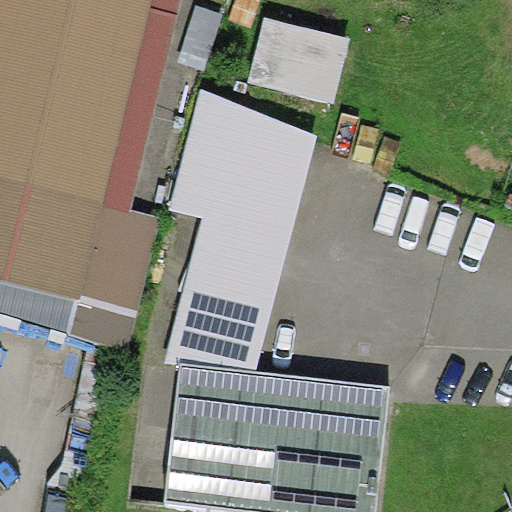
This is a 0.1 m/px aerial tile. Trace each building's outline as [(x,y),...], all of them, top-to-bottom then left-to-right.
[(0,0),(0,309),(77,328),(83,306),(108,312),(182,0),(0,0)] [(349,42),(267,22),(252,85),(334,105),(349,42)] [(310,136),(244,110),(213,226),(219,229),(281,243),(310,136)] [(281,243),(219,229),(181,372),(249,377),(281,243)] [(249,377),(181,372),(165,508),(198,511),(384,511),(395,391),(249,377)]
